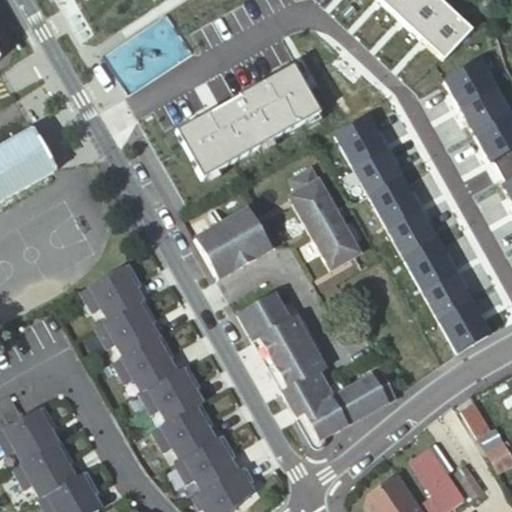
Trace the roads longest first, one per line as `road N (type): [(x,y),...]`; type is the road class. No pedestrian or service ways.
road 1 (unclassified): [(313,494),(23,0)]
road 2 (residential): [(511,281),(412,105),(347,49),(303,29),(230,51)]
road 3 (unclassified): [(313,494),(437,394),(511,348)]
road 4 (residential): [(162,511),(71,377),(20,390)]
road 5 (unknown): [(212,323),(277,285),(327,369)]
